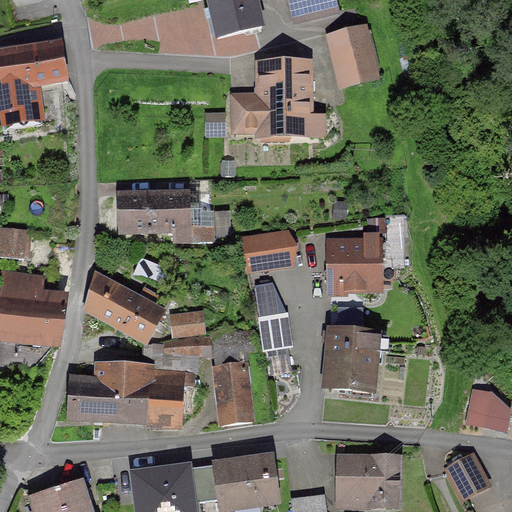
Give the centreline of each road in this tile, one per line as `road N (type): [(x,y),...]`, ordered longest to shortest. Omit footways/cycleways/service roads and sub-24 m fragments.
road 1 (residential): [(31,451),(310,431),(511,451)]
road 2 (residential): [(80,33),(89,157),(85,283),(31,451)]
